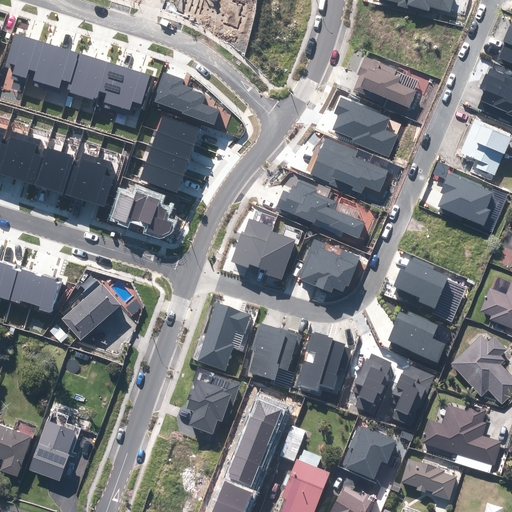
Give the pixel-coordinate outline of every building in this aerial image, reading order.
[(449,12),(452,0),(380,0),(380,1),(428,13),(430,7),(449,12)] [(511,19),(511,20),(503,41),(504,42),(496,61),(511,68),(511,19)] [(25,83),(29,70),(38,41),(15,34),(5,67),(14,69),(11,79),(25,83)] [(60,48),(38,41),(29,70),(36,72),(32,85),(47,89),(60,48)] [(68,86),(78,53),(60,48),(47,89),(61,93),(63,84),(68,86)] [(108,62),(78,53),(68,86),(67,89),(70,90),(70,92),(93,99),(94,97),(97,98),(98,95),(108,62)] [(384,95),(409,106),(416,91),(398,83),(400,77),(395,75),(397,70),(364,56),(356,75),(359,76),(353,90),(381,102),(384,95)] [(102,107),(117,111),(130,69),(108,62),(98,95),(105,97),(102,107)] [(141,109),(152,75),(130,69),(117,111),(131,116),(134,106),(141,109)] [(480,88),(485,90),(478,108),(511,121),(511,77),(490,69),(488,75),(486,74),(480,88)] [(153,103),(214,125),(219,110),(202,104),(206,95),(193,90),(193,88),(181,84),(183,80),(164,73),(153,103)] [(385,130),(390,118),(341,97),(334,113),(339,115),(333,129),(353,138),(351,142),(389,157),(398,135),(385,130)] [(157,132),(194,146),(200,130),(163,116),(157,132)] [(476,167),(495,175),(511,138),(509,138),(511,134),(475,118),(460,152),(479,161),(476,167)] [(0,174),(13,179),(27,135),(13,131),(10,141),(3,139),(0,148),(0,174)] [(151,147),(189,161),(194,146),(157,132),(151,147)] [(41,140),(27,135),(13,179),(33,186),(44,152),(38,151),(41,140)] [(359,151),(326,137),(310,174),(330,182),(329,184),(353,194),(354,191),(362,194),(365,186),(380,192),(389,170),(356,157),(359,151)] [(145,162),(183,176),(189,161),(151,147),(145,162)] [(50,191),(61,152),(48,148),(47,149),(45,148),(44,152),(33,186),(50,191)] [(63,195),(74,161),(75,158),(70,157),(71,155),(61,152),(50,191),(63,195)] [(85,201),(98,157),(83,152),(80,163),(74,161),(63,195),(85,201)] [(112,162),(98,157),(85,201),(105,207),(115,174),(109,172),(112,162)] [(139,179),(176,193),(183,176),(145,162),(139,179)] [(463,217),(484,226),(490,210),(486,209),(493,193),(481,188),(482,185),(451,172),(450,174),(447,173),(442,186),(443,186),(440,193),(443,194),(438,206),(441,207),(439,211),(461,221),(463,217)] [(317,187),(300,180),(299,183),(298,182),(296,188),(292,187),(290,193),(283,190),(276,208),(314,223),(316,220),(329,225),(329,226),(359,238),(365,223),(334,210),(338,202),(316,193),(317,190),(316,189),(317,187)] [(128,218),(140,222),(149,196),(135,191),(133,198),(120,194),(112,218),(127,223),(128,218)] [(160,200),(149,196),(140,222),(149,225),(146,232),(160,236),(170,231),(173,223),(163,220),(167,210),(157,206),(160,200)] [(258,267),(271,230),(273,227),(249,218),(243,234),(240,233),(230,262),(248,268),(249,264),(258,267)] [(296,239),(271,230),(258,267),(267,270),(266,275),(282,280),(296,239)] [(348,286),(361,257),(342,249),(339,256),(323,249),(325,244),(314,240),(298,279),(332,293),(334,288),(343,292),(346,285),(348,286)] [(435,308),(449,276),(433,270),(435,266),(414,257),(412,261),(410,260),(404,272),(400,270),(394,286),(420,297),(419,301),(435,308)] [(0,297),(10,301),(20,269),(15,268),(17,265),(0,259),(0,297)] [(21,300),(31,303),(40,274),(38,273),(39,272),(22,267),(21,270),(20,269),(10,301),(20,304),(21,300)] [(52,313),(61,282),(55,280),(56,277),(43,273),(43,274),(40,274),(31,303),(41,306),(40,309),(52,313)] [(121,305),(102,283),(62,319),(80,340),(121,305)] [(511,290),(510,297),(491,290),(482,314),(511,325),(511,290)] [(251,315),(216,303),(197,360),(225,371),(234,345),(231,343),(236,330),(245,334),(251,315)] [(434,338),(439,325),(430,321),(431,320),(408,311),(407,314),(399,311),(394,324),(395,325),(389,340),(392,342),(390,348),(437,367),(447,343),(434,338)] [(297,355),(303,335),(278,327),(278,328),(260,323),(260,325),(259,325),(251,350),(255,351),(248,372),(276,380),(279,369),(288,372),(294,354),(297,355)] [(345,370),(352,348),(345,346),(346,344),(333,340),(333,338),(328,337),(328,336),(315,332),(314,334),(312,333),(306,351),(315,353),(312,363),(303,360),(296,385),(319,392),(321,385),(334,389),(340,368),(345,370)] [(481,335),(450,363),(481,396),(489,389),(502,403),(511,394),(511,375),(501,365),(505,361),(500,356),(507,349),(494,336),(488,342),(481,335)] [(82,351),(71,348),(67,362),(78,366),(82,351)] [(393,362),(371,353),(369,358),(366,357),(356,383),(353,391),(360,394),(354,406),(374,415),(390,376),(388,375),(393,362)] [(436,376),(411,365),(408,372),(404,370),(403,374),(402,374),(396,386),(395,386),(389,402),(397,405),(391,418),(410,426),(418,409),(421,410),(436,376)] [(227,423),(240,385),(214,376),(211,385),(197,380),(194,390),(191,389),(187,400),(189,401),(187,409),(194,411),(189,425),(213,434),(218,420),(227,423)] [(251,418),(275,428),(282,410),(258,400),(251,418)] [(466,410),(447,404),(441,423),(429,419),(422,442),(494,466),(502,443),(481,436),(486,423),(482,422),(485,410),(468,405),(466,410)] [(74,427),(49,418),(32,467),(57,476),(74,427)] [(243,436),(267,445),(275,428),(251,418),(243,436)] [(31,430),(0,420),(0,452),(6,454),(4,467),(18,468),(31,430)] [(307,429),(293,425),(283,456),(296,460),(307,429)] [(387,463),(397,440),(363,426),(362,427),(358,426),(342,465),(374,478),(381,461),(387,463)] [(410,441),(413,435),(402,431),(400,437),(410,441)] [(235,456),(259,465),(267,445),(243,436),(235,456)] [(216,463),(196,455),(197,451),(175,443),(173,448),(170,447),(162,470),(165,471),(157,493),(187,503),(195,481),(199,483),(201,477),(210,480),(216,463)] [(229,477),(251,486),(259,465),(235,456),(229,473),(230,473),(229,477)] [(456,476),(412,459),(403,482),(447,499),(456,476)] [(313,511),(331,474),(300,460),(284,497),(289,499),(283,511),(313,511)] [(216,502),(242,511),(246,511),(254,493),(225,481),(216,502)] [(369,511),(376,499),(346,487),(329,511),(369,511)] [(212,511),(242,511),(216,502),(212,511)] [(505,511),(506,507),(488,503),(484,511),(505,511)]
